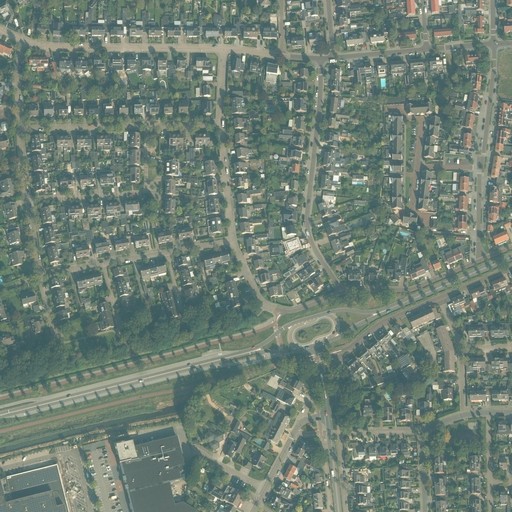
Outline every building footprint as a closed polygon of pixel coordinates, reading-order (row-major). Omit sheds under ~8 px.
[(471,0),(471,12),(472,12),(472,34),(476,34),(480,34),(483,33),(483,26),(484,26),(484,22),(483,22),(483,19),(484,19),(483,15),(483,7),(482,7),(482,5),(483,5),(483,0),(482,0),(481,0),(471,0)] [(304,11),(308,11),(317,10),(317,3),(312,3),(312,1),(304,2),(304,4),(305,4),(306,10),(304,11)] [(349,1),(338,2),(339,8),(342,8),(342,11),(356,10),(360,9),(360,5),(350,6),(350,1),(349,1)] [(8,5),(7,3),(5,2),(4,3),(3,5),(4,5),(0,6),(0,13),(2,16),(7,13),(9,17),(6,23),(9,24),(13,15),(9,8),(10,7),(9,5),(8,5)] [(44,35),(45,30),(46,29),(45,29),(46,26),(38,24),(39,20),(40,7),(38,8),(34,9),(32,26),(31,31),(37,33),(36,33),(44,35)] [(306,15),(305,18),(305,22),(314,21),(315,21),(315,17),(317,17),(318,17),(317,10),(311,10),(308,11),(308,14),(308,15),(306,15)] [(340,21),(347,20),(350,20),(350,13),(356,13),(356,10),(342,11),(342,14),(339,14),(340,21)] [(88,18),(88,34),(91,34),(91,37),(98,37),(98,25),(91,24),(91,13),(88,13),(88,18)] [(98,25),(98,37),(104,37),(104,34),(104,29),(104,28),(105,28),(107,28),(107,19),(107,16),(107,14),(107,13),(104,13),(104,21),(98,21),(98,25)] [(123,28),(126,28),(126,18),(126,14),(122,14),(122,26),(116,26),(117,26),(116,37),(123,37),(123,35),(123,30),(123,28)] [(145,19),(145,28),(148,28),(148,30),(148,32),(148,37),(155,37),(155,30),(155,24),(152,24),(152,25),(148,25),(148,19),(148,14),(145,14),(145,19)] [(174,30),(173,37),(180,38),(180,33),(180,30),(180,29),(183,29),(183,20),(183,16),(180,16),(180,21),(180,22),(174,22),(174,26),(173,30),(174,30)] [(211,31),(211,38),(217,38),(218,38),(218,35),(218,32),(221,32),(221,29),(221,20),(221,17),(219,18),(219,17),(218,18),(215,16),(213,19),(213,20),(213,22),(214,26),(215,26),(215,28),(215,29),(215,31),(212,31),(211,31)] [(193,28),(192,38),(199,38),(199,33),(199,30),(199,29),(202,29),(202,23),(202,17),(200,17),(199,17),(199,28),(193,28)] [(79,29),(78,36),(84,36),(85,36),(85,34),(88,34),(88,18),(85,18),(85,25),(79,25),(79,29)] [(136,27),(136,22),(130,22),(130,18),(126,18),(126,28),(126,32),(129,32),(129,37),(132,37),(135,37),(136,30),(136,27)] [(107,19),(107,28),(110,28),(110,30),(110,34),(110,37),(116,37),(117,26),(116,26),(117,24),(110,24),(110,19),(107,19)] [(183,20),(183,29),(186,29),(186,30),(186,33),(186,38),(192,38),(193,28),(193,23),(186,23),(186,20),(183,20)] [(231,31),(230,38),(236,38),(237,38),(237,35),(240,36),(240,34),(240,26),(240,23),(238,23),(238,21),(234,21),(234,27),(231,27),(231,31)] [(53,36),(61,37),(62,27),(63,27),(64,23),(59,23),(59,26),(54,26),(53,36)] [(463,24),(434,27),(435,38),(438,37),(438,38),(443,38),(443,37),(445,37),(450,37),(450,36),(452,36),(452,37),(457,36),(459,35),(459,36),(464,36),(464,34),(466,34),(465,27),(463,27),(463,24)] [(69,25),(68,34),(72,34),(72,36),(73,36),(78,36),(79,29),(79,25),(69,25)] [(250,39),(250,30),(246,30),(246,26),(240,26),(240,34),(243,34),(243,39),(250,39)] [(260,34),(260,27),(260,26),(253,26),(253,31),(250,30),(250,39),(256,39),(257,34),(260,34)] [(260,27),(260,34),(263,34),(263,39),(269,40),(270,27),(260,27)] [(368,34),(367,27),(364,28),(364,34),(365,38),(368,37),(370,37),(371,44),(378,43),(377,36),(377,33),(368,34)] [(416,27),(393,30),(393,40),(397,40),(397,41),(400,41),(400,39),(405,39),(405,41),(408,40),(407,39),(412,38),(412,40),(415,40),(415,38),(417,38),(416,27)] [(344,31),(341,31),(341,34),(344,34),(348,33),(348,39),(346,39),(347,47),(354,46),(353,39),(353,35),(352,30),(350,30),(348,30),(344,31)] [(357,38),(353,39),(354,46),(355,47),(356,47),(357,46),(359,45),(360,45),(363,45),(363,42),(365,42),(365,38),(364,34),(360,34),(359,34),(359,38),(357,38)] [(298,49),(297,40),(297,38),(287,39),(288,45),(292,45),(292,48),(295,48),(295,49),(298,49)] [(9,56),(12,49),(0,43),(0,53),(3,54),(3,53),(9,56)] [(461,58),(460,59),(460,62),(462,62),(462,68),(486,66),(485,55),(482,56),(481,54),(478,54),(479,56),(474,57),(474,55),(471,55),(471,57),(461,58)] [(107,61),(107,65),(110,71),(113,71),(118,71),(118,72),(118,78),(123,78),(123,72),(122,71),(121,70),(122,70),(123,70),(123,61),(122,61),(122,62),(120,62),(120,60),(119,60),(119,58),(117,58),(117,60),(112,60),(112,61),(108,61),(107,61)] [(40,72),(40,59),(29,59),(29,66),(32,66),(32,69),(37,69),(37,72),(40,72)] [(64,70),(64,59),(59,59),(59,66),(54,66),(54,64),(53,64),(57,74),(60,74),(61,73),(62,74),(65,72),(65,71),(64,70)] [(74,73),(72,70),(72,66),(69,66),(69,59),(64,59),(64,70),(65,71),(65,72),(67,74),(70,72),(72,74),(74,73)] [(81,70),(81,60),(75,59),(75,66),(72,66),(72,70),(74,73),(76,76),(78,74),(81,72),(82,72),(81,70)] [(89,66),(86,66),(86,60),(81,60),(81,70),(82,72),(81,72),(85,76),(89,73),(89,74),(91,73),(89,70),(89,66)] [(101,64),(101,60),(94,60),(94,61),(90,61),(90,69),(94,69),(101,69),(104,69),(104,64),(101,64)] [(127,65),(126,65),(126,71),(130,71),(130,72),(135,71),(135,70),(136,70),(139,76),(142,75),(140,68),(136,68),(136,66),(135,66),(135,63),(135,60),(127,60),(127,65)] [(142,66),(142,71),(150,71),(150,66),(150,60),(142,60),(142,66)] [(166,71),(166,70),(166,64),(166,60),(158,60),(158,67),(158,71),(166,71)] [(212,75),(212,65),(208,65),(208,60),(202,60),(202,70),(202,71),(208,71),(208,75),(212,75)] [(430,68),(427,68),(427,73),(428,79),(428,80),(431,79),(431,73),(437,73),(437,71),(436,60),(430,61),(430,66),(430,68)] [(442,60),(436,60),(437,71),(441,70),(443,70),(443,75),(440,75),(441,80),(444,80),(444,82),(447,82),(447,79),(446,66),(442,67),(442,65),(442,60)] [(234,61),(232,72),(239,73),(240,71),(243,72),(244,65),(240,65),(241,62),(234,61)] [(423,61),(416,62),(417,69),(417,73),(421,73),(423,73),(425,73),(424,68),(423,68),(423,66),(423,61)] [(410,73),(408,74),(408,76),(409,86),(413,85),(412,78),(412,77),(414,77),(413,74),(414,74),(417,73),(417,69),(416,62),(410,62),(411,67),(411,70),(410,70),(410,73)] [(258,64),(257,63),(255,63),(255,64),(251,63),(251,69),(250,73),(254,73),(254,74),(257,77),(258,77),(257,86),(261,86),(263,74),(261,74),(262,67),(258,67),(259,64),(258,64)] [(403,63),(397,64),(398,71),(398,74),(402,74),(405,74),(405,70),(404,70),(404,68),(403,63)] [(267,70),(266,81),(266,82),(266,83),(276,84),(276,83),(277,80),(279,67),(275,67),(273,66),(272,66),(272,65),(268,65),(268,66),(268,65),(267,70)] [(371,66),(365,67),(365,74),(366,78),(366,84),(371,84),(371,86),(372,86),(375,86),(375,78),(374,69),(371,69),(371,66)] [(359,72),(354,73),(355,87),(361,86),(360,78),(366,78),(365,74),(365,67),(360,67),(358,67),(359,72)] [(331,68),(331,74),(332,74),(332,77),(340,77),(340,74),(340,69),(331,68)] [(307,79),(308,71),(294,71),(294,74),(298,74),(297,75),(301,75),(301,78),(307,79)] [(470,73),(470,78),(471,78),(470,84),(473,84),(481,85),(481,78),(478,78),(479,74),(471,73),(470,73)] [(307,92),(307,85),(297,84),(297,86),(296,86),(296,95),(300,95),(300,92),(307,92)] [(204,88),(204,85),(199,85),(199,97),(203,97),(203,98),(209,97),(210,97),(210,88),(209,88),(204,88)] [(375,86),(372,86),(374,98),(381,98),(380,94),(377,94),(376,87),(375,86)] [(330,87),(330,90),(332,90),(331,93),(335,93),(334,96),(338,96),(343,97),(343,88),(340,88),(331,87),(330,87)] [(465,96),(464,101),(466,102),(477,104),(478,98),(477,98),(478,94),(469,93),(468,97),(465,96)] [(236,101),(232,101),(233,108),(246,107),(246,103),(244,103),(244,101),(244,100),(249,100),(249,97),(243,97),(240,97),(241,100),(236,101)] [(141,107),(141,105),(145,105),(145,100),(141,100),(141,101),(138,101),(138,103),(131,103),(131,108),(134,108),(134,115),(142,115),(142,110),(141,107)] [(155,100),(154,100),(154,104),(149,104),(149,115),(158,115),(157,106),(157,103),(157,100),(156,100),(155,100)] [(332,100),(331,107),(340,108),(341,101),(338,101),(337,100),(332,100)] [(79,101),(79,105),(79,108),(74,108),(74,116),(83,116),(82,105),(82,101),(81,101),(79,101)] [(206,101),(198,102),(198,106),(201,106),(202,111),(203,111),(203,115),(211,115),(211,104),(206,105),(206,101)] [(171,106),(171,102),(166,103),(166,106),(163,106),(164,115),(172,115),(171,106)] [(178,114),(187,114),(187,109),(186,102),(182,102),(182,106),(178,106),(178,109),(178,114)] [(306,106),(306,102),(297,102),(292,102),(292,106),(292,112),(294,112),(295,112),(296,112),(296,113),(305,113),(306,109),(306,106)] [(456,105),(455,108),(455,109),(462,111),(473,113),(474,111),(476,111),(477,104),(466,102),(465,107),(463,107),(456,105)] [(500,112),(509,113),(510,110),(511,109),(511,103),(510,104),(510,106),(501,105),(500,112)] [(86,104),(86,115),(86,113),(87,113),(88,113),(89,113),(89,116),(98,116),(97,108),(97,105),(96,105),(96,106),(86,106),(86,105),(86,104)] [(48,105),(43,105),(44,117),(53,117),(52,106),(48,106),(48,105)] [(60,106),(55,106),(56,113),(59,113),(59,116),(67,116),(67,109),(67,108),(67,105),(65,105),(65,109),(60,109),(60,106)] [(109,105),(103,105),(103,109),(105,109),(105,116),(113,116),(113,109),(112,109),(112,105),(109,105)] [(34,107),(33,106),(30,106),(28,107),(29,117),(38,117),(38,112),(37,107),(34,107)] [(119,115),(127,115),(127,107),(119,107),(119,115)] [(246,110),(246,107),(233,108),(233,110),(232,110),(232,115),(233,115),(245,114),(245,110),(246,110)] [(331,107),(330,114),(336,114),(335,118),(340,118),(343,119),(349,120),(350,116),(340,114),(340,108),(331,107)] [(462,112),(461,115),(463,115),(462,121),(466,122),(473,123),(474,117),(468,116),(469,113),(462,112)] [(500,112),(499,119),(511,121),(511,120),(511,117),(510,118),(511,113),(509,113),(500,112)] [(293,119),(292,129),(293,129),(297,129),(297,131),(304,132),(305,124),(303,124),(304,119),(296,119),(294,119),(293,119)] [(511,121),(499,119),(498,127),(505,127),(508,128),(508,122),(511,123),(511,121)] [(246,120),(234,121),(235,130),(242,129),(242,131),(242,132),(246,132),(246,130),(245,124),(246,124),(246,120)] [(329,120),(328,128),(333,129),(335,129),(338,129),(339,125),(340,122),(336,121),(334,121),(329,120)] [(462,121),(461,127),(465,128),(465,129),(467,129),(472,130),(473,123),(466,122),(462,121)] [(498,133),(497,139),(504,140),(507,140),(507,137),(508,134),(510,134),(511,131),(501,130),(501,133),(498,133)] [(31,146),(40,145),(39,141),(43,140),(43,135),(33,135),(33,139),(30,139),(31,146)] [(327,135),(326,143),(329,143),(328,147),(339,148),(339,144),(338,144),(339,136),(338,136),(334,136),(332,135),(327,135)] [(208,140),(208,136),(202,136),(202,145),(205,145),(205,150),(208,150),(208,146),(214,146),(214,140),(208,140)] [(247,139),(247,136),(244,136),(236,137),(236,144),(240,144),(240,147),(245,147),(247,146),(247,142),(244,143),(244,139),(247,139)] [(297,139),(293,139),(292,139),(291,142),(293,142),(293,147),(302,148),(303,140),(297,139)] [(459,149),(459,154),(468,155),(468,150),(467,150),(467,149),(470,149),(471,142),(464,142),(461,141),(460,148),(460,149),(459,149)] [(34,152),(35,155),(45,154),(44,149),(43,149),(43,145),(43,144),(40,145),(31,146),(32,153),(34,152)] [(325,154),(324,160),(339,162),(340,162),(345,162),(345,160),(341,160),(339,160),(340,154),(335,153),(335,152),(334,152),(334,149),(329,149),(328,151),(328,155),(325,154)] [(245,150),(237,151),(238,159),(239,159),(240,162),(249,161),(248,151),(248,150),(245,150)] [(279,158),(279,161),(289,162),(295,163),(295,160),(301,161),(301,154),(299,154),(298,153),(299,152),(288,151),(287,159),(279,158)] [(33,166),(42,165),(41,160),(46,160),(45,154),(35,155),(35,158),(32,159),(33,166)] [(324,160),(324,167),(326,167),(326,172),(327,173),(334,173),(337,174),(343,174),(347,174),(347,170),(345,170),(340,169),(341,165),(345,165),(345,163),(345,162),(340,162),(339,162),(324,160)] [(278,161),(278,163),(278,165),(280,166),(288,167),(288,174),(292,174),(292,173),(299,174),(300,167),(295,166),(289,166),(289,162),(278,161)] [(396,162),(384,162),(384,167),(393,167),(393,173),(390,172),(390,176),(398,177),(398,173),(402,173),(402,165),(396,165),(396,162)] [(42,169),(42,165),(33,166),(34,173),(37,172),(37,175),(47,174),(47,169),(42,169)] [(236,175),(246,174),(246,169),(247,169),(247,165),(235,166),(236,175)] [(502,172),(499,172),(492,171),(491,177),(497,178),(496,183),(505,185),(505,183),(505,179),(501,179),(501,176),(502,172)] [(35,185),(44,184),(43,180),(48,179),(47,174),(37,175),(37,178),(35,178),(35,185)] [(457,174),(456,182),(461,183),(461,185),(468,186),(468,179),(464,179),(464,174),(457,174)] [(322,177),(322,183),(338,185),(338,183),(333,182),(333,179),(337,180),(337,178),(333,177),(329,177),(329,178),(327,178),(322,177)] [(243,180),(236,181),(237,189),(244,188),(244,189),(248,189),(247,184),(246,184),(246,180),(243,180)] [(0,183),(2,192),(0,192),(0,197),(13,195),(11,189),(10,181),(2,182),(0,182),(0,183)] [(292,183),(287,183),(287,182),(281,182),(281,186),(289,187),(289,191),(297,191),(298,183),(292,183)] [(509,191),(509,188),(508,188),(504,187),(504,185),(505,185),(496,183),(495,189),(493,189),(493,188),(492,188),(492,189),(491,188),(490,196),(502,196),(503,190),(509,191)] [(44,189),(44,184),(35,185),(36,192),(44,191),(45,194),(49,194),(49,188),(44,189)] [(452,195),(461,195),(461,192),(463,192),(468,192),(468,186),(461,185),(456,185),(453,185),(452,191),(452,195)] [(250,199),(250,196),(253,195),(261,194),(260,190),(246,192),(247,196),(246,196),(238,197),(239,205),(247,204),(246,200),(250,199)] [(502,203),(502,196),(490,196),(490,203),(491,203),(492,203),(497,203),(500,203),(499,206),(505,207),(505,206),(507,206),(508,204),(502,203)] [(296,207),(297,200),(292,199),(287,199),(286,211),(288,211),(291,211),(293,211),(293,207),(296,207)] [(322,205),(318,207),(320,213),(330,209),(333,208),(334,208),(333,205),(329,207),(328,203),(328,202),(322,201),(322,205)] [(5,205),(4,206),(5,210),(6,210),(8,220),(12,219),(17,219),(16,213),(17,213),(16,203),(9,205),(5,205)] [(136,216),(139,216),(142,216),(141,210),(138,211),(138,203),(131,203),(132,212),(132,215),(136,215),(136,216)] [(241,211),(239,211),(240,220),(247,219),(252,219),(251,211),(263,210),(263,205),(250,206),(241,207),(241,211)] [(43,211),(40,211),(42,218),(50,217),(49,212),(56,211),(55,206),(43,207),(43,211)] [(499,207),(499,206),(492,206),(492,209),(490,208),(490,209),(489,209),(489,216),(500,217),(501,210),(505,210),(505,207),(499,206),(499,207)] [(330,209),(320,213),(323,218),(327,217),(329,216),(331,215),(332,214),(331,212),(334,211),(333,208),(330,209)] [(291,211),(288,211),(286,211),(286,212),(283,211),(283,218),(284,218),(284,222),(289,223),(289,222),(295,222),(296,215),(291,215),(291,211)] [(455,214),(455,218),(455,224),(459,224),(466,225),(467,218),(464,218),(465,215),(455,214)] [(50,217),(42,218),(43,225),(46,225),(46,227),(56,226),(55,220),(54,216),(50,217)] [(329,224),(325,225),(327,231),(340,226),(339,223),(339,222),(340,221),(339,218),(328,221),(329,224)] [(253,228),(252,225),(249,225),(241,226),(242,235),(250,234),(249,228),(253,228)] [(45,238),(54,236),(53,232),(57,231),(56,226),(46,227),(47,230),(44,231),(45,238)] [(183,228),(185,240),(192,238),(191,230),(190,230),(190,226),(183,228)] [(340,226),(327,231),(328,234),(327,234),(328,237),(329,236),(329,237),(334,235),(336,234),(342,232),(340,226)] [(209,237),(214,237),(214,234),(220,233),(220,227),(208,228),(208,233),(209,237)] [(287,232),(282,233),(283,237),(283,241),(284,241),(290,240),(290,237),(294,236),(296,236),(295,228),(291,228),(291,227),(286,228),(287,232)] [(10,230),(7,230),(8,235),(10,245),(15,244),(19,243),(18,237),(18,234),(19,233),(18,228),(13,229),(10,230)] [(183,228),(180,228),(177,229),(178,233),(179,241),(185,240),(183,228)] [(158,244),(165,243),(163,235),(163,231),(156,232),(157,236),(158,244)] [(331,244),(332,247),(333,249),(349,244),(348,241),(343,243),(342,241),(351,238),(349,233),(345,235),(345,234),(340,236),(340,237),(339,237),(340,240),(338,241),(336,242),(331,243),(331,244)] [(502,244),(506,242),(506,241),(509,240),(506,233),(499,236),(502,244)] [(147,238),(146,234),(140,235),(140,239),(142,247),(148,246),(147,238)] [(140,235),(140,236),(137,236),(136,236),(133,236),(134,240),(135,248),(142,247),(140,239),(140,235)] [(55,241),(54,236),(45,238),(46,245),(49,244),(50,247),(60,245),(59,240),(55,241)] [(499,246),(502,244),(499,236),(497,237),(492,238),(494,243),(494,244),(495,245),(495,246),(499,245),(499,246)] [(117,243),(117,239),(114,240),(114,243),(116,252),(122,250),(121,242),(117,243)] [(107,241),(100,242),(102,254),(109,253),(107,245),(107,241)] [(289,251),(284,252),(286,257),(295,253),(294,251),(300,249),(297,241),(293,243),(293,241),(291,242),(286,244),(287,245),(288,248),(289,251)] [(100,242),(94,243),(95,247),(96,255),(102,254),(100,242)] [(81,249),(83,257),(89,256),(87,244),(81,245),(80,245),(81,249)] [(349,244),(333,249),(335,255),(340,254),(342,253),(345,252),(344,248),(349,246),(349,244)] [(49,257),(57,256),(56,251),(61,250),(60,245),(50,247),(50,250),(48,250),(49,257)] [(77,246),(74,247),(75,250),(76,259),(83,257),(81,249),(78,250),(77,246)] [(442,246),(438,248),(440,253),(441,254),(443,259),(444,263),(448,262),(449,265),(456,262),(451,252),(451,251),(450,249),(444,251),(442,246)] [(257,248),(248,249),(248,256),(254,255),(254,256),(255,256),(256,256),(257,259),(262,258),(263,258),(262,254),(259,255),(259,250),(258,250),(257,248)] [(451,251),(451,252),(456,262),(462,260),(461,256),(465,254),(464,251),(463,251),(462,248),(458,249),(454,251),(452,252),(451,251)] [(13,267),(22,265),(20,259),(24,258),(23,252),(11,255),(13,267)] [(221,265),(229,263),(227,253),(219,255),(221,265)] [(214,270),(217,270),(216,266),(221,265),(219,255),(211,257),(213,267),(214,270)] [(291,260),(294,267),(295,267),(297,265),(299,268),(300,270),(304,268),(302,266),(306,263),(308,263),(304,256),(302,257),(301,258),(300,257),(299,255),(294,258),(291,260)] [(58,260),(57,256),(49,257),(50,264),(53,264),(53,267),(63,265),(62,260),(62,259),(58,260)] [(214,270),(213,267),(211,257),(203,259),(206,271),(208,271),(210,271),(210,270),(214,269),(214,270)] [(420,265),(414,268),(416,271),(419,278),(426,275),(425,273),(429,271),(423,258),(420,265)] [(435,262),(432,264),(433,267),(435,271),(441,268),(439,264),(437,258),(434,259),(435,262)] [(186,263),(185,259),(176,261),(178,268),(181,267),(182,270),(191,268),(190,262),(186,263)] [(388,266),(388,275),(388,278),(391,278),(391,282),(393,282),(395,282),(398,282),(398,278),(399,278),(401,278),(401,276),(401,271),(406,271),(408,259),(402,260),(400,264),(400,266),(399,266),(391,266),(388,266)] [(263,269),(262,262),(255,263),(256,271),(259,270),(260,273),(265,272),(268,272),(268,268),(263,269)] [(158,276),(166,274),(163,264),(155,266),(158,276)] [(150,278),(158,276),(155,266),(147,268),(150,278)] [(355,268),(355,282),(361,282),(361,279),(363,279),(363,277),(365,277),(365,274),(365,273),(365,267),(361,267),(361,271),(358,271),(358,268),(355,268)] [(145,279),(150,278),(147,268),(139,270),(142,281),(145,281),(145,279)] [(181,280),(190,278),(189,274),(193,273),(191,268),(182,270),(182,273),(180,274),(181,280)] [(305,269),(299,274),(304,281),(310,277),(315,274),(311,268),(309,269),(309,268),(305,270),(305,269)] [(345,272),(345,278),(349,278),(349,282),(355,282),(355,268),(352,268),(352,271),(349,271),(349,272),(345,272)] [(406,270),(405,278),(411,278),(412,281),(419,278),(416,271),(414,268),(411,269),(408,270),(406,270)] [(123,274),(121,269),(113,271),(115,278),(117,278),(118,281),(128,278),(127,273),(123,274)] [(262,285),(270,283),(273,283),(272,276),(277,275),(279,274),(277,271),(269,272),(270,275),(261,277),(261,280),(261,281),(261,284),(262,284),(262,285)] [(369,277),(369,282),(377,282),(377,277),(377,275),(378,275),(378,272),(369,272),(369,277)] [(100,275),(92,277),(94,286),(97,286),(97,287),(103,286),(100,275)] [(86,288),(94,286),(92,277),(84,279),(86,289),(86,288)] [(80,280),(76,281),(78,291),(77,291),(78,294),(81,293),(81,291),(87,290),(86,288),(86,289),(84,279),(83,279),(83,278),(80,279),(80,280)] [(118,291),(126,289),(125,284),(129,283),(128,278),(118,281),(119,284),(116,284),(118,291)] [(191,283),(190,278),(181,280),(183,287),(186,286),(186,289),(196,287),(195,282),(191,283)] [(61,279),(49,282),(51,289),(54,289),(54,291),(64,289),(63,284),(62,284),(61,279)] [(313,283),(309,285),(311,288),(315,294),(319,291),(318,290),(323,286),(318,279),(313,283)] [(507,286),(506,283),(504,279),(498,282),(502,290),(506,288),(507,293),(510,292),(511,296),(511,285),(509,286),(509,285),(507,286)] [(232,283),(232,280),(225,282),(226,285),(224,285),(226,293),(236,291),(234,283),(232,283)] [(493,301),(498,299),(496,295),(499,294),(499,293),(502,292),(502,290),(498,282),(491,284),(494,289),(489,291),(491,295),(493,301)] [(271,298),(278,297),(282,296),(280,285),(275,286),(269,287),(270,290),(271,298)] [(186,300),(195,298),(193,293),(198,292),(196,287),(186,289),(187,292),(184,293),(186,300)] [(486,294),(485,292),(483,288),(477,290),(481,301),(487,298),(488,301),(489,300),(491,306),(495,305),(493,301),(491,295),(488,296),(487,294),(486,294)] [(55,294),(52,295),(54,302),(63,300),(65,299),(64,294),(66,294),(64,289),(54,291),(55,294)] [(127,293),(126,289),(118,291),(119,298),(122,297),(123,300),(133,298),(132,292),(127,293)] [(295,301),(298,299),(296,295),(293,290),(290,292),(290,293),(293,298),(295,301)] [(477,290),(470,293),(473,300),(473,301),(474,304),(477,302),(481,301),(477,290)] [(228,301),(238,299),(236,291),(226,293),(228,301)] [(28,296),(27,293),(20,295),(23,306),(35,303),(33,295),(28,296)] [(163,304),(173,301),(171,293),(169,294),(163,295),(161,296),(163,304)] [(295,301),(293,298),(290,293),(287,294),(291,302),(294,300),(295,301)] [(464,301),(462,296),(457,299),(460,306),(464,304),(465,308),(471,306),(470,303),(468,299),(464,301)] [(131,308),(130,304),(134,303),(133,298),(123,300),(123,303),(121,304),(123,311),(124,310),(125,314),(135,312),(134,308),(131,308)] [(63,300),(54,302),(56,309),(58,308),(59,311),(69,308),(68,303),(66,304),(65,299),(63,300)] [(227,312),(232,310),(232,309),(240,307),(238,299),(228,301),(230,306),(226,307),(226,308),(227,312),(226,312),(227,312)] [(456,312),(462,310),(460,306),(457,299),(452,301),(453,305),(450,307),(452,313),(456,312)] [(165,312),(175,309),(173,301),(163,304),(165,312)] [(100,315),(109,312),(107,304),(105,305),(97,307),(98,307),(100,315)] [(64,320),(67,319),(66,315),(70,314),(69,308),(59,311),(60,314),(57,314),(59,321),(60,321),(64,320)] [(165,314),(164,315),(165,320),(167,320),(177,317),(175,309),(165,312),(165,314)] [(437,315),(435,309),(431,310),(435,319),(436,321),(441,319),(439,314),(437,315)] [(430,324),(432,322),(432,321),(435,319),(431,310),(425,313),(430,324)] [(102,322),(111,320),(109,312),(100,315),(101,322),(102,322)] [(430,324),(425,313),(420,316),(424,324),(427,323),(428,325),(430,324)] [(34,321),(33,316),(23,320),(25,328),(30,327),(32,336),(43,333),(42,329),(44,329),(41,319),(34,321)] [(419,329),(421,328),(421,326),(424,324),(420,316),(414,318),(419,329)] [(419,329),(414,318),(409,321),(413,329),(416,328),(417,330),(419,329)] [(113,328),(111,320),(102,322),(101,322),(99,323),(100,323),(101,327),(100,327),(101,331),(105,330),(105,331),(109,330),(109,329),(114,328),(113,328)] [(469,323),(465,323),(465,333),(469,333),(469,338),(476,337),(476,329),(476,326),(472,326),(472,328),(469,328),(469,325),(469,323)] [(479,325),(476,325),(476,326),(476,329),(476,337),(484,337),(484,332),(487,332),(487,327),(487,325),(483,325),(482,325),(482,324),(479,324),(479,325)] [(503,329),(499,329),(499,338),(503,338),(503,337),(506,337),(506,332),(509,332),(509,327),(509,324),(506,325),(502,325),(502,327),(503,329)] [(499,338),(499,329),(494,329),(494,327),(491,327),(491,325),(488,325),(488,332),(491,332),(491,337),(494,337),(494,338),(499,338)] [(398,326),(393,329),(395,333),(396,336),(399,334),(401,333),(403,338),(406,336),(409,340),(411,339),(414,337),(407,328),(405,329),(406,330),(403,332),(401,328),(399,329),(398,326)] [(436,337),(447,333),(445,327),(436,331),(437,334),(436,335),(436,337)] [(398,353),(399,352),(390,342),(392,340),(386,333),(381,337),(392,349),(396,355),(398,353)] [(449,339),(447,333),(436,337),(437,339),(439,339),(440,342),(449,339)] [(9,338),(8,336),(0,339),(0,345),(1,348),(7,346),(8,350),(16,347),(12,337),(9,338)] [(392,349),(381,337),(377,341),(382,347),(384,345),(389,351),(392,349)] [(438,350),(451,345),(449,339),(440,342),(442,346),(435,348),(436,350),(438,350)] [(375,342),(371,346),(382,358),(382,360),(386,359),(383,355),(385,353),(375,342)] [(454,352),(451,345),(438,350),(436,350),(437,353),(441,351),(443,350),(445,354),(454,352)] [(382,358),(371,346),(367,349),(372,356),(374,354),(379,361),(382,358)] [(365,351),(361,354),(371,367),(372,368),(372,369),(372,370),(375,379),(378,378),(376,369),(375,367),(372,364),(368,359),(370,357),(368,354),(365,351)] [(443,361),(454,360),(454,352),(445,354),(445,358),(443,358),(443,361)] [(361,354),(356,358),(359,362),(361,364),(363,363),(363,362),(368,367),(369,369),(371,371),(372,370),(372,369),(372,368),(371,367),(361,354)] [(400,359),(396,361),(399,368),(401,372),(410,366),(404,356),(400,359)] [(352,361),(350,363),(361,376),(363,373),(366,371),(363,368),(362,368),(360,365),(355,359),(354,360),(353,360),(352,361)] [(469,366),(466,366),(466,373),(470,373),(473,373),(473,370),(473,368),(477,368),(477,360),(469,361),(469,366)] [(484,360),(477,360),(477,368),(481,368),(481,370),(481,372),(485,372),(485,374),(488,374),(488,370),(488,365),(485,365),(484,360)] [(499,368),(499,360),(491,360),(492,365),(489,365),(489,374),(492,374),(492,372),(499,371),(499,368)] [(507,360),(499,360),(499,368),(499,371),(499,372),(504,372),(504,370),(507,370),(507,372),(510,372),(510,370),(510,365),(507,365),(507,360)] [(347,369),(345,371),(346,372),(350,379),(353,377),(356,375),(357,377),(358,378),(361,376),(350,363),(346,367),(347,369)] [(278,371),(275,376),(282,380),(285,374),(278,371)] [(388,374),(389,377),(391,383),(392,385),(399,383),(396,376),(394,372),(393,372),(388,374)] [(399,384),(405,382),(402,374),(396,376),(399,383),(399,384)] [(378,378),(375,379),(375,380),(377,386),(384,384),(382,379),(381,377),(378,378)] [(384,386),(391,383),(389,377),(382,379),(384,384),(384,386)] [(439,391),(443,390),(443,401),(452,400),(452,390),(450,390),(450,386),(444,386),(444,381),(432,381),(432,386),(439,386),(439,391)] [(281,382),(279,386),(286,389),(293,393),(295,390),(299,392),(302,385),(296,382),(294,387),(288,384),(288,385),(281,382)] [(478,401),(485,401),(485,396),(488,396),(488,387),(485,387),(485,391),(482,392),(482,393),(478,393),(478,401)] [(493,391),(493,387),(489,387),(489,396),(492,396),(493,401),(500,401),(500,393),(496,393),(496,391),(493,391)] [(500,401),(508,401),(508,396),(511,396),(510,387),(507,387),(508,391),(504,391),(504,393),(500,393),(500,401)] [(420,411),(416,411),(416,416),(430,416),(430,415),(429,415),(429,408),(432,408),(432,403),(430,403),(430,401),(432,401),(432,402),(433,402),(433,392),(433,389),(432,389),(428,389),(427,389),(428,396),(427,396),(427,401),(427,404),(419,405),(420,405),(420,411)] [(470,392),(470,389),(467,389),(467,397),(470,397),(470,402),(478,401),(478,393),(474,393),(474,392),(470,392)] [(276,399),(277,400),(284,403),(291,407),(295,399),(288,395),(280,391),(276,399)] [(401,422),(410,421),(410,406),(414,406),(414,401),(407,401),(407,406),(405,406),(405,411),(401,411),(401,422)] [(365,407),(363,407),(364,416),(368,416),(369,418),(372,417),(372,415),(372,408),(375,408),(375,402),(365,402),(365,407)] [(272,403),(270,407),(273,409),(271,411),(276,413),(280,407),(275,404),(272,403)] [(383,422),(392,422),(392,410),(383,410),(383,422)] [(282,415),(279,413),(274,422),(286,428),(290,419),(282,415)] [(207,422),(206,424),(211,427),(209,430),(214,432),(216,429),(217,427),(213,425),(212,425),(207,422)] [(235,422),(230,432),(235,434),(235,435),(237,431),(240,424),(235,422)] [(274,422),(270,430),(282,436),(286,428),(274,422)] [(505,428),(505,423),(498,423),(499,435),(508,435),(508,427),(508,428),(505,428)] [(271,437),(269,441),(277,445),(282,436),(270,430),(267,435),(271,437)] [(223,441),(223,435),(218,433),(214,436),(209,433),(205,436),(205,441),(210,444),(210,449),(215,451),(219,448),(219,443),(223,441)] [(125,478),(183,463),(177,438),(134,448),(132,442),(115,447),(119,465),(121,464),(125,478)] [(236,448),(234,452),(240,455),(246,441),(241,439),(238,445),(236,448)] [(231,442),(225,456),(230,458),(233,452),(234,452),(236,448),(232,446),(234,443),(231,442)] [(267,452),(267,451),(270,444),(265,442),(261,449),(262,449),(267,452)] [(389,442),(386,442),(386,448),(387,457),(387,458),(388,458),(388,457),(391,457),(391,455),(397,455),(397,445),(389,446),(389,442)] [(400,442),(397,442),(397,445),(397,455),(397,457),(399,457),(399,456),(402,456),(408,455),(408,450),(409,450),(409,445),(408,445),(400,445),(400,442)] [(304,453),(305,451),(308,447),(302,444),(299,450),(304,453)] [(357,447),(356,444),(349,444),(349,450),(354,450),(354,460),(356,460),(356,459),(359,459),(359,457),(365,456),(364,447),(357,447)] [(367,445),(364,446),(364,447),(365,456),(365,460),(365,461),(367,461),(367,460),(370,460),(370,458),(376,458),(375,448),(368,449),(367,445)] [(378,445),(375,445),(375,448),(376,458),(376,459),(376,460),(378,460),(378,459),(380,459),(380,457),(387,457),(386,448),(378,448),(378,445)] [(297,453),(295,456),(298,457),(297,460),(300,462),(303,463),(305,459),(305,460),(306,459),(302,457),(304,453),(299,450),(298,450),(296,452),(297,453)] [(478,458),(478,454),(467,454),(468,459),(470,460),(471,466),(479,465),(479,458),(478,458)] [(434,463),(434,466),(434,467),(443,467),(443,462),(446,462),(446,460),(446,455),(435,456),(435,459),(434,459),(434,463)] [(261,470),(266,459),(258,456),(253,466),(261,470)] [(504,458),(499,458),(500,470),(506,470),(506,466),(506,465),(509,465),(509,458),(504,458)] [(298,466),(297,468),(300,470),(300,469),(303,471),(306,465),(303,463),(300,462),(298,466)] [(129,493),(169,483),(181,480),(180,475),(186,473),(183,463),(125,478),(129,493)] [(468,469),(467,469),(467,474),(468,473),(468,477),(479,476),(478,473),(480,473),(479,465),(471,466),(468,466),(468,469)] [(0,511),(68,511),(57,466),(0,479),(0,511)] [(296,469),(295,468),(290,466),(287,472),(296,477),(300,470),(297,468),(296,469)] [(409,478),(409,470),(412,470),(412,467),(398,468),(398,473),(400,473),(400,479),(409,478)] [(434,467),(434,471),(435,471),(435,475),(436,475),(436,478),(447,477),(447,473),(444,472),(443,467),(434,467)] [(321,477),(321,474),(320,473),(320,472),(318,471),(314,469),(311,484),(316,485),(317,484),(322,483),(321,481),(322,481),(322,477),(321,477)] [(361,473),(351,473),(351,476),(355,476),(355,478),(355,484),(364,483),(364,477),(366,477),(366,475),(367,475),(366,469),(362,470),(362,473),(361,473)] [(295,481),(297,477),(296,477),(287,472),(284,478),(290,481),(291,479),(295,481)] [(479,480),(479,476),(468,477),(468,481),(471,482),(471,488),(480,487),(480,480),(479,480)] [(435,485),(435,488),(436,489),(444,488),(444,483),(447,482),(447,477),(436,478),(436,481),(435,481),(435,485)] [(410,489),(410,481),(413,481),(413,478),(409,478),(400,479),(396,479),(396,483),(398,483),(398,490),(410,489)] [(169,483),(129,493),(133,511),(195,511),(183,504),(175,506),(174,503),(169,483)] [(355,484),(354,484),(354,487),(357,487),(358,495),(367,494),(370,494),(370,488),(369,488),(368,485),(369,485),(369,483),(368,483),(364,483),(355,484)] [(280,486),(276,493),(281,495),(283,497),(283,498),(287,500),(291,492),(287,490),(287,489),(284,488),(280,486)] [(216,490),(212,487),(211,488),(208,494),(212,496),(215,498),(223,502),(223,501),(237,509),(238,508),(240,504),(240,503),(239,502),(243,495),(236,492),(238,489),(233,487),(232,489),(231,489),(230,488),(227,487),(223,495),(216,491),(216,490)] [(468,499),(479,498),(479,495),(480,495),(480,487),(471,488),(471,493),(468,494),(468,499)] [(435,489),(435,493),(436,493),(436,497),(437,496),(437,500),(448,499),(448,495),(445,494),(444,488),(436,489),(435,489)] [(397,490),(396,490),(396,491),(397,491),(397,494),(399,494),(399,500),(409,500),(408,492),(411,492),(411,489),(410,489),(398,490),(397,490)] [(507,493),(500,493),(500,506),(505,505),(507,505),(507,508),(507,511),(510,511),(510,508),(510,505),(510,498),(507,498),(507,497),(507,493)] [(358,495),(354,495),(354,499),(358,499),(358,506),(361,506),(361,510),(366,509),(372,508),(374,507),(372,504),(370,504),(367,505),(367,500),(370,500),(371,498),(371,494),(370,494),(367,494),(358,495)] [(284,500),(284,501),(278,498),(277,499),(274,498),(270,505),(274,506),(273,507),(277,509),(280,503),(287,507),(286,509),(290,511),(293,505),(284,500)] [(479,498),(468,499),(468,503),(468,505),(471,505),(471,510),(480,509),(480,502),(479,502),(479,498)] [(436,507),(436,510),(437,510),(437,511),(446,510),(445,505),(448,504),(448,499),(437,500),(437,503),(436,503),(436,507)] [(397,500),(396,500),(397,502),(398,505),(399,505),(400,511),(409,511),(409,503),(412,503),(412,500),(409,500),(399,500),(397,500)]
